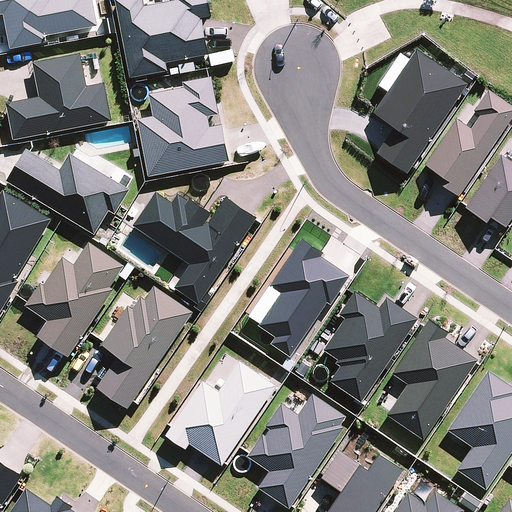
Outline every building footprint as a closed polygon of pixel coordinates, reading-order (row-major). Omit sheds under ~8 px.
[(0,0),(0,16),(4,16),(11,51),(47,44),(46,38),(97,27),(91,0),(0,0)] [(143,0),(122,0),(116,1),(130,80),(168,73),(167,64),(208,56),(201,20),(212,18),(208,0),(177,0),(178,2),(145,8),(143,0)] [(417,51),(410,61),(387,94),(373,116),(394,129),(376,154),(407,175),(468,85),(417,51)] [(378,87),(387,94),(410,61),(400,54),(378,87)] [(6,106),(14,142),(111,122),(104,85),(87,89),(81,55),(33,65),(40,99),(6,106)] [(153,118),(138,121),(149,178),(229,163),(222,126),(210,128),(208,119),(219,116),(212,78),(183,83),(184,89),(149,95),(153,118)] [(459,197),(511,118),(511,106),(489,91),(474,112),(480,116),(471,130),(456,119),(423,167),(436,176),(434,180),(459,197)] [(26,151),(7,183),(94,236),(109,212),(115,216),(130,191),(70,155),(60,171),(26,151)] [(505,228),(511,218),(511,163),(501,156),(465,210),(487,225),(491,219),(505,228)] [(16,280),(52,220),(3,191),(0,196),(0,315),(20,282),(16,280)] [(175,289),(198,305),(256,221),(258,219),(227,198),(207,227),(204,226),(212,215),(189,200),(187,202),(178,195),(172,204),(156,193),(134,226),(191,265),(175,289)] [(324,255),(302,239),(270,287),(281,294),(258,327),(275,338),(271,345),(291,358),(327,304),(331,306),(350,277),(322,258),(324,255)] [(38,338),(69,359),(114,291),(110,288),(124,267),(89,243),(74,266),(63,258),(44,286),(41,284),(26,307),(48,322),(38,338)] [(133,402),(193,313),(155,287),(146,301),(141,297),(132,310),(128,307),(101,348),(117,359),(97,389),(128,410),(133,402)] [(379,308),(355,292),(340,316),(345,319),(324,351),(339,360),(336,364),(341,367),(331,382),(361,402),(419,320),(386,299),(379,308)] [(424,441),(479,361),(446,339),(449,334),(429,320),(391,374),(408,385),(387,416),(424,441)] [(222,466),(277,387),(239,361),(219,392),(203,381),(172,427),(166,436),(186,450),(190,445),(222,466)] [(457,471),(486,491),(511,453),(511,387),(488,371),(447,431),(473,448),(457,471)] [(289,509),(345,428),(341,426),(347,417),(312,395),(298,416),(282,404),(266,427),(271,430),(266,437),(262,434),(249,454),(247,457),(270,472),(258,488),(289,509)] [(376,511),(404,471),(379,454),(368,471),(341,451),(321,479),(341,494),(328,511),(376,511)] [(0,510),(23,477),(0,461),(0,510)] [(426,504),(435,491),(437,488),(421,477),(410,493),(426,504)] [(75,511),(73,510),(74,508),(58,496),(51,506),(27,489),(24,493),(10,511),(75,511)] [(463,511),(465,511),(435,491),(426,504),(410,493),(408,492),(394,511),(463,511)] [(511,511),(511,500),(509,499),(500,511),(511,511)]
